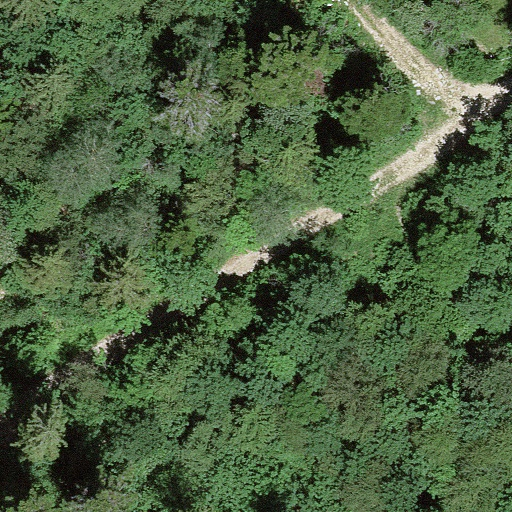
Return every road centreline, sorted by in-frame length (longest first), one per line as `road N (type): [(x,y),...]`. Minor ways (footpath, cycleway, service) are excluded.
road 1 (track): [(0,458),(61,379),(259,253),(511,74)]
road 2 (track): [(383,0),(462,105)]
